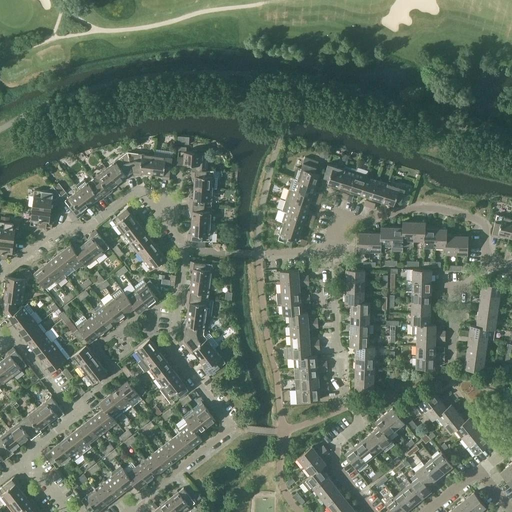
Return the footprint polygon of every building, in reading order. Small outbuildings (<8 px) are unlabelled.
[(176,135),(176,143),(189,144),(190,136),(176,135)] [(202,170),(207,170),(208,158),(203,158),(203,152),(187,151),(187,146),(179,145),(178,163),(193,164),(192,170),(202,170)] [(151,173),(154,155),(131,152),(132,147),(128,147),(128,151),(134,174),(141,175),(141,172),(151,173)] [(322,149),(319,156),(327,159),(330,152),(322,149)] [(128,151),(106,168),(117,183),(126,176),(128,178),(134,174),(128,151)] [(172,157),(154,155),(151,173),(163,175),(162,178),(169,179),(172,157)] [(297,169),(298,167),(297,167),(293,178),(316,185),(319,174),(315,173),(318,161),(305,157),(301,170),(297,169)] [(339,187),(345,169),(328,164),(324,177),(329,179),(328,183),(339,187)] [(345,169),(339,187),(350,191),(356,173),(357,169),(346,165),(345,169)] [(106,168),(92,178),(106,196),(111,192),(109,189),(117,183),(106,168)] [(202,170),(192,170),(192,176),(195,176),(194,187),(217,188),(218,178),(214,178),(214,170),(207,170),(202,170)] [(356,173),(350,191),(361,194),(367,176),(356,173)] [(367,176),(361,194),(372,198),(377,180),(367,176)] [(92,178),(79,189),(90,204),(99,197),(101,200),(106,196),(92,178)] [(316,185),(293,178),(289,189),(294,190),(312,196),(316,197),(317,192),(314,191),(316,185)] [(388,183),(377,180),(372,198),(382,201),(388,183)] [(403,188),(388,183),(382,201),(394,205),(395,200),(401,202),(404,194),(408,195),(410,187),(404,185),(403,188)] [(35,189),(32,207),(51,209),(53,199),(56,199),(61,195),(57,190),(54,186),(53,185),(46,191),(35,189)] [(212,204),(213,189),(194,188),(193,198),(190,198),(190,205),(216,207),(216,204),(212,204)] [(90,204),(79,189),(65,200),(78,217),(84,213),(82,211),(90,204)] [(294,190),(291,201),(309,207),(312,196),(294,190)] [(309,207),(291,201),(287,212),(305,218),(309,207)] [(216,207),(190,205),(190,211),(193,211),(192,223),(211,224),(212,207),(216,207)] [(123,233),(138,222),(131,213),(133,211),(129,206),(112,219),(123,233)] [(51,209),(32,207),(30,225),(52,227),(53,220),(50,220),(51,209)] [(305,218),(287,212),(283,211),(280,221),(284,223),(302,228),(305,218)] [(510,237),(511,227),(511,217),(497,214),(492,235),(498,237),(499,234),(510,237)] [(0,239),(14,242),(16,230),(18,230),(19,223),(0,220),(0,239)] [(414,240),(414,221),(403,221),(403,227),(403,239),(404,239),(414,240)] [(426,222),(414,221),(414,240),(424,240),(425,228),(426,222)] [(145,231),(138,222),(123,233),(130,242),(145,231)] [(210,241),(210,233),(213,234),(214,224),(211,224),(192,223),(191,232),(188,232),(188,239),(193,240),(193,246),(205,247),(205,240),(210,241)] [(302,228),(284,223),(278,240),(291,244),(293,238),(298,240),(302,228)] [(391,245),(392,227),(381,226),(381,233),(381,245),(391,245)] [(403,227),(392,227),(391,245),(404,246),(404,239),(403,239),(403,227)] [(424,240),(424,246),(436,247),(436,228),(425,228),(424,240)] [(447,228),(436,228),(436,247),(445,247),(446,247),(446,235),(447,235),(447,228)] [(84,243),(95,258),(110,247),(96,230),(91,234),(92,236),(84,243)] [(145,231),(130,242),(137,251),(152,240),(145,231)] [(369,251),(370,232),(359,232),(359,250),(369,251)] [(381,233),(370,232),(369,251),(381,251),(381,245),(381,233)] [(446,247),(445,247),(445,253),(457,254),(458,235),(447,235),(446,235),(446,247)] [(458,235),(457,254),(468,254),(468,235),(458,235)] [(14,242),(0,239),(0,256),(7,258),(8,252),(13,253),(14,242)] [(152,240),(137,251),(144,261),(159,249),(152,240)] [(84,243),(75,250),(85,263),(84,263),(86,265),(95,258),(84,243)] [(75,250),(72,245),(71,244),(61,251),(75,269),(84,263),(85,263),(75,250)] [(116,253),(122,248),(118,244),(113,248),(116,253)] [(125,253),(122,248),(116,253),(119,257),(125,253)] [(159,249),(144,261),(151,270),(166,258),(159,249)] [(75,269),(61,251),(53,258),(67,276),(75,269)] [(67,276),(53,258),(44,265),(58,283),(67,276)] [(192,278),(211,281),(213,264),(191,261),(190,268),(193,268),(192,278)] [(58,283),(44,265),(34,273),(48,291),(58,283)] [(277,282),(309,280),(308,275),(299,276),(298,269),(280,270),(281,281),(277,281),(277,282)] [(346,269),(346,280),(364,281),(365,269),(355,269),(346,269)] [(413,269),(413,280),(431,281),(432,269),(413,269)] [(7,276),(6,287),(24,290),(26,278),(7,276)] [(211,281),(192,278),(190,290),(187,289),(187,295),(208,298),(211,281)] [(146,283),(144,279),(134,286),(149,305),(158,298),(157,296),(161,293),(150,280),(146,283)] [(89,285),(85,280),(80,284),(84,289),(89,285)] [(309,280),(277,282),(277,283),(281,282),(282,292),(300,291),(300,285),(309,284),(309,280)] [(364,291),(364,281),(346,280),(345,291),(364,291)] [(431,281),(413,280),(412,291),(431,291),(431,281)] [(500,296),(501,285),(482,283),(481,294),(500,296)] [(134,286),(126,293),(128,297),(135,306),(135,307),(138,311),(139,312),(149,305),(134,286)] [(6,287),(3,309),(15,306),(16,301),(23,302),(24,290),(6,287)] [(124,291),(115,298),(126,313),(135,307),(135,306),(128,297),(126,293),(124,291)] [(300,291),(282,292),(282,302),(279,303),(310,301),(310,297),(300,297),(300,291)] [(364,302),(364,291),(345,291),(345,302),(351,302),(364,302)] [(431,291),(412,291),(412,302),(431,302),(431,291)] [(481,294),(479,304),(498,307),(500,296),(481,294)] [(71,299),(67,295),(62,298),(66,303),(71,299)] [(126,313),(115,298),(112,295),(103,302),(111,312),(117,320),(126,313)] [(213,299),(208,298),(187,295),(186,302),(189,303),(187,313),(206,316),(211,317),(213,299)] [(310,301),(279,303),(279,304),(282,304),(283,315),(289,314),(289,313),(302,312),(301,307),(311,306),(310,301)] [(111,312),(103,302),(94,309),(97,312),(108,327),(117,320),(111,312)] [(351,302),(351,313),(370,314),(370,302),(364,302),(351,302)] [(430,313),(431,302),(412,302),(411,312),(430,313)] [(34,312),(28,303),(24,306),(24,305),(18,309),(15,306),(3,309),(16,327),(31,315),(34,312)] [(498,307),(479,304),(478,315),(497,317),(498,307)] [(108,327),(97,312),(96,312),(88,319),(99,334),(108,327)] [(289,313),(289,314),(290,324),(286,324),(286,325),(318,322),(318,318),(308,318),(308,312),(302,312),(289,313)] [(430,324),(430,313),(411,312),(411,323),(417,324),(430,324)] [(183,324),(181,340),(204,333),(206,316),(187,313),(186,324),(183,324)] [(351,313),(351,324),(369,324),(370,314),(351,313)] [(31,315),(16,327),(23,335),(38,324),(31,315)] [(497,317),(478,315),(477,325),(489,328),(495,329),(497,317)] [(99,334),(88,319),(85,316),(76,323),(90,342),(99,334)] [(318,327),(318,322),(286,325),(290,325),(291,335),(309,334),(309,328),(318,327)] [(45,333),(38,324),(23,335),(30,345),(45,333)] [(369,324),(351,324),(350,334),(369,335),(369,324)] [(436,324),(430,324),(417,324),(417,334),(445,335),(445,331),(436,330),(436,324)] [(489,328),(477,325),(470,324),(470,331),(460,330),(459,334),(488,338),(489,328)] [(72,341),(77,337),(81,334),(78,329),(73,332),(74,333),(72,334),(73,335),(72,336),(71,338),(71,339),(72,341)] [(49,330),(45,333),(30,345),(37,354),(56,339),(49,330)] [(209,332),(204,333),(181,340),(191,353),(193,351),(200,359),(215,348),(219,344),(209,332)] [(309,334),(291,335),(291,345),(288,345),(288,346),(320,344),(319,340),(310,340),(309,334)] [(369,335),(350,334),(350,346),(356,346),(369,345),(369,335)] [(445,335),(417,334),(417,345),(435,346),(436,340),(445,340),(445,335)] [(488,338),(459,334),(459,339),(468,340),(467,346),(486,349),(488,338)] [(142,359),(157,347),(150,338),(135,350),(142,359)] [(63,348),(56,339),(37,354),(44,363),(63,348)] [(78,365),(93,354),(86,344),(71,356),(78,365)] [(320,344),(288,346),(286,346),(287,358),(298,357),(317,356),(317,355),(311,355),(310,349),(320,349),(320,344)] [(356,346),(356,356),(375,357),(375,345),(369,345),(356,346)] [(435,352),(435,346),(417,345),(416,356),(445,357),(445,352),(435,352)] [(486,349),(467,346),(467,352),(457,351),(457,356),(485,360),(486,349)] [(10,354),(1,361),(13,375),(27,364),(13,347),(8,352),(10,354)] [(157,347),(142,359),(149,368),(164,357),(157,347)] [(63,348),(44,363),(51,371),(58,366),(70,357),(63,348)] [(226,362),(215,348),(200,359),(206,368),(204,370),(208,375),(226,362)] [(100,363),(93,354),(78,365),(85,374),(100,363)] [(317,361),(317,356),(298,357),(299,366),(296,367),(327,365),(327,361),(317,361)] [(375,357),(356,356),(355,367),(374,368),(375,357)] [(435,361),(444,361),(445,361),(445,357),(416,356),(416,367),(435,368),(435,361)] [(485,360),(457,356),(456,360),(465,362),(464,368),(483,371),(485,360)] [(164,357),(149,368),(156,377),(171,366),(164,357)] [(0,385),(13,375),(1,361),(0,361),(0,385)] [(107,372),(100,363),(85,374),(93,384),(107,372)] [(327,365),(296,367),(294,367),(295,378),(300,378),(319,377),(318,371),(328,370),(327,365)] [(171,366),(156,377),(163,386),(178,375),(171,366)] [(355,367),(355,378),(374,378),(374,368),(355,367)] [(178,375),(163,386),(160,389),(171,403),(179,396),(191,387),(187,381),(184,383),(178,375)] [(319,377),(300,378),(301,388),(297,388),(297,389),(329,387),(328,382),(319,383),(319,377)] [(374,378),(355,378),(355,389),(374,390),(374,378)] [(118,387),(130,402),(139,395),(128,380),(118,387)] [(130,402),(118,387),(109,394),(123,412),(132,405),(130,402)] [(191,387),(179,396),(181,398),(181,399),(193,389),(192,389),(191,387)] [(320,392),(329,391),(329,387),(297,389),(296,389),(297,404),(309,403),(309,402),(309,400),(320,399),(320,392)] [(425,411),(440,399),(433,390),(418,402),(425,411)] [(123,412),(109,394),(100,401),(101,403),(104,407),(114,420),(115,419),(123,412)] [(51,396),(37,407),(49,422),(57,415),(59,418),(65,413),(51,396)] [(447,407),(440,399),(425,411),(432,419),(437,416),(447,407)] [(202,401),(192,408),(206,426),(216,419),(202,401)] [(451,403),(447,407),(437,416),(443,423),(458,412),(451,403)] [(49,422),(37,407),(23,418),(37,435),(42,431),(40,428),(49,422)] [(114,420),(104,407),(96,414),(107,429),(117,422),(115,419),(114,420)] [(393,407),(384,414),(396,429),(405,422),(399,415),(393,407)] [(206,426),(192,408),(183,415),(187,421),(190,424),(198,433),(206,426)] [(458,412),(443,423),(451,433),(456,429),(465,420),(458,412)] [(96,414),(87,421),(98,436),(107,429),(96,414)] [(396,429),(384,414),(375,421),(379,426),(388,435),(396,429)] [(470,416),(465,420),(456,429),(462,437),(477,425),(470,416)] [(23,418),(10,428),(21,443),(30,437),(32,439),(37,435),(23,418)] [(98,436),(87,421),(78,428),(89,443),(98,436)] [(190,424),(187,421),(179,428),(181,431),(193,446),(202,439),(198,433),(190,424)] [(484,434),(477,425),(462,437),(469,446),(484,434)] [(388,435),(379,426),(371,432),(383,447),(392,440),(388,435)] [(21,443),(10,428),(0,435),(0,443),(9,456),(15,452),(13,450),(21,443)] [(91,446),(89,443),(78,428),(69,435),(82,453),(91,446)] [(193,446),(181,431),(172,438),(184,453),(193,446)] [(383,447),(371,432),(363,439),(374,454),(383,447)] [(473,457),(491,442),(484,434),(469,446),(466,448),(473,457)] [(82,453),(69,435),(60,442),(71,457),(74,460),(83,454),(82,453)] [(184,453),(172,438),(163,445),(175,460),(184,453)] [(363,439),(354,446),(366,461),(374,454),(363,439)] [(71,457),(60,442),(51,448),(49,446),(44,450),(57,468),(71,457)] [(0,443),(0,459),(2,458),(4,460),(9,456),(0,443)] [(163,445),(154,452),(166,467),(175,460),(163,445)] [(302,468),(327,449),(324,445),(316,451),(312,446),(297,457),(304,466),(301,468),(302,468)] [(366,461),(354,446),(345,453),(357,468),(366,461)] [(329,452),(327,449),(302,468),(302,469),(305,467),(311,474),(321,467),(326,463),(322,458),(329,452)] [(432,457),(444,472),(453,465),(441,450),(432,457)] [(166,467),(154,452),(145,459),(157,474),(166,467)] [(444,472),(432,457),(424,464),(436,479),(444,472)] [(157,474),(145,459),(136,466),(148,481),(157,474)] [(436,479),(424,464),(415,471),(419,476),(428,485),(436,479)] [(134,482),(127,473),(121,465),(112,472),(113,474),(125,489),(134,483),(134,482)] [(511,485),(511,468),(509,465),(500,472),(511,486),(511,485)] [(148,481),(136,466),(127,473),(134,482),(134,483),(135,485),(138,488),(148,481)] [(321,467),(311,474),(306,478),(313,487),(328,475),(321,467)] [(125,489),(113,474),(104,481),(116,496),(125,489)] [(328,475),(313,487),(320,495),(334,484),(328,475)] [(0,493),(8,504),(23,492),(16,484),(19,482),(14,476),(0,487),(0,493)] [(428,485),(419,476),(411,482),(423,497),(431,490),(428,485)] [(104,481),(95,488),(107,503),(116,496),(104,481)] [(411,482),(403,489),(414,504),(423,497),(411,482)] [(341,492),(334,484),(320,495),(327,504),(341,492)] [(169,498),(180,511),(182,511),(195,502),(192,497),(184,487),(169,498)] [(107,503),(95,488),(81,499),(90,511),(100,511),(98,510),(107,503)] [(403,489),(394,496),(406,511),(414,504),(403,489)] [(23,492),(8,504),(14,511),(25,511),(36,504),(32,499),(30,501),(23,492)] [(333,511),(348,501),(341,492),(327,504),(333,511)] [(474,492),(465,498),(476,511),(478,511),(486,506),(474,492)] [(198,493),(192,497),(195,502),(202,497),(198,493)] [(403,511),(406,511),(394,496),(385,503),(392,511),(403,511)] [(180,511),(169,498),(155,509),(156,509),(157,511),(180,511)] [(476,511),(465,498),(457,505),(462,511),(476,511)] [(351,511),(355,509),(348,501),(333,511),(351,511)]
